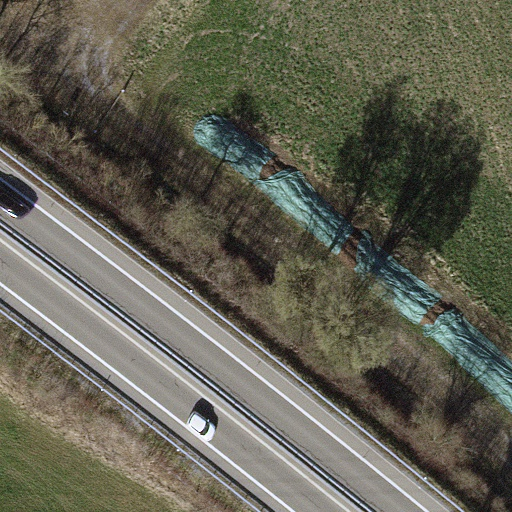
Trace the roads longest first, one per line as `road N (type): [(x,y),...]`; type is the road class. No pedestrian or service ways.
road 1 (track): [(511,459),(243,218),(0,32)]
road 2 (trunk): [(405,511),(0,196)]
road 3 (trunk): [(0,262),(319,511)]
